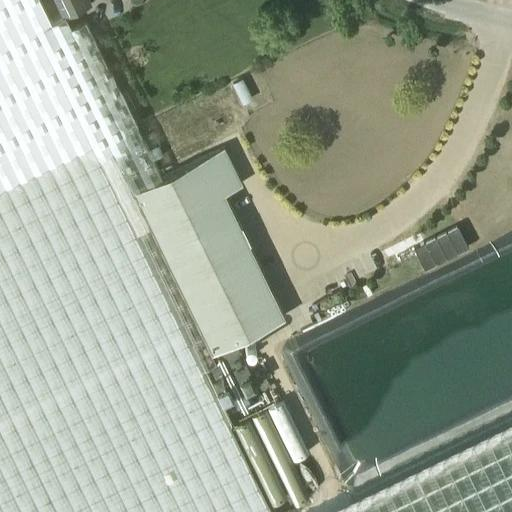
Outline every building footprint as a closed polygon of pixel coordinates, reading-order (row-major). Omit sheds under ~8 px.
[(70,26),(65,16),(64,16),(63,16),(51,22),(40,0),(0,0),(0,511),(269,511),(201,370),(216,362),(211,351),(283,316),(223,192),(241,183),(223,146),(161,176),(140,134),(84,19),(70,26)] [(55,0),(63,16),(64,16),(65,16),(90,4),(88,0),(55,0)] [(455,228),(411,250),(422,272),(466,250),(455,228)] [(238,356),(205,373),(213,388),(246,372),(238,356)] [(270,386),(265,375),(256,380),(261,390),(270,386)] [(230,420),(263,405),(251,381),(218,397),(230,420)] [(282,397),(231,420),(269,503),(288,495),(293,505),(314,495),(302,468),(300,469),(295,458),(307,452),(282,397)] [(511,511),(511,439),(361,511),(511,511)]
